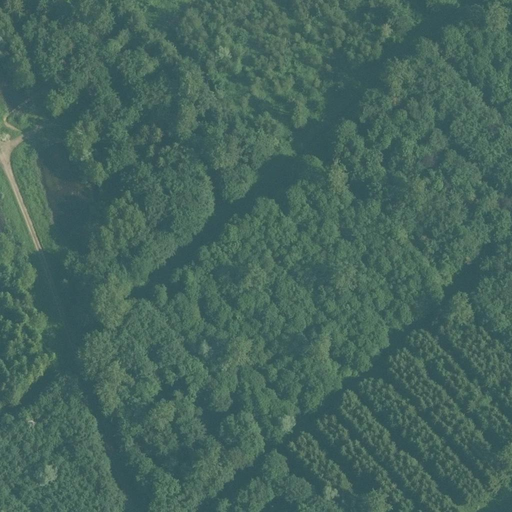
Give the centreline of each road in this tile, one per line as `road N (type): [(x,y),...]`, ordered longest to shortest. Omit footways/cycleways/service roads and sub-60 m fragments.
road 1 (track): [(131,511),(0,151)]
road 2 (track): [(188,0),(106,79),(0,148)]
